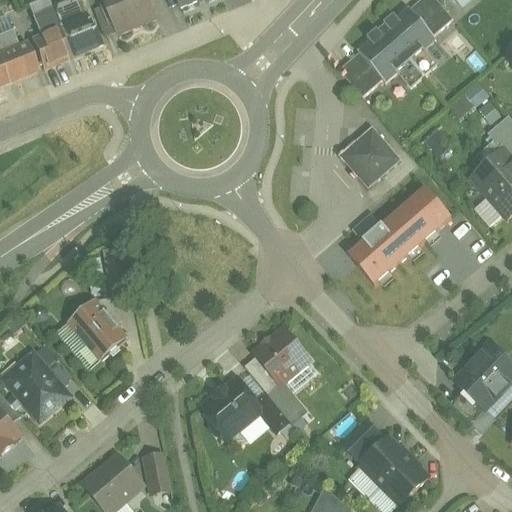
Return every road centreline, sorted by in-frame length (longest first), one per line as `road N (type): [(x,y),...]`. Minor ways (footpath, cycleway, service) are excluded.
road 1 (residential): [(10,511),(293,265)]
road 2 (tertiary): [(0,259),(163,174)]
road 3 (tertiary): [(143,147),(0,257)]
road 4 (residential): [(511,267),(386,371)]
road 5 (residential): [(145,105),(96,96),(0,131)]
road 6 (residential): [(293,265),(386,371)]
road 7 (tertiary): [(252,101),(342,0)]
road 8 (residential): [(386,371),(470,466)]
